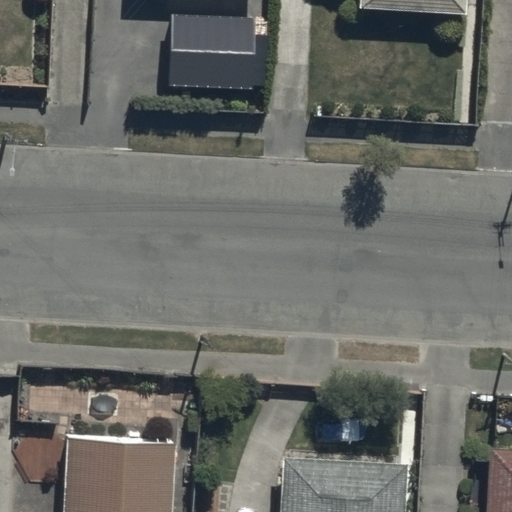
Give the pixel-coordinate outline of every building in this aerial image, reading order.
[(359,0),(359,9),(465,16),(466,0),(359,0)] [(259,16),(172,13),(169,85),(256,88),(259,16)] [(63,511),(173,511),(178,443),(67,437),(63,511)] [(511,511),(511,453),(490,452),(486,511),(511,511)] [(405,511),(407,467),(278,462),(276,511),(405,511)]
